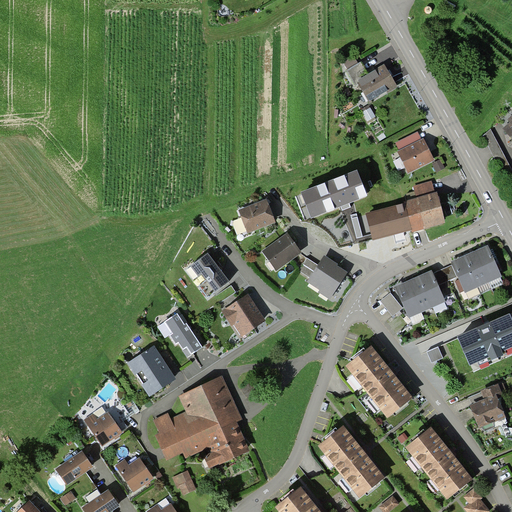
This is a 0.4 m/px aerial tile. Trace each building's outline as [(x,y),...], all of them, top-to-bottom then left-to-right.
[(385,65),(370,74),(362,62),(346,71),(355,87),(359,85),(370,104),(398,88),(390,75),(385,65)] [(369,106),(361,111),(367,122),(376,117),(369,106)] [(511,170),(491,130),(483,138),(511,193),(511,170)] [(408,175),(435,161),(427,145),(424,139),(422,140),(418,133),(396,144),(400,151),(397,153),(408,175)] [(366,195),(357,171),(302,192),(312,217),(366,195)] [(423,230),(446,224),(437,193),(435,193),(431,181),(412,186),(416,200),(385,209),(382,199),(363,204),(366,215),(369,214),(377,246),(424,233),(423,230)] [(239,211),(248,234),(276,224),(267,200),(258,203),(239,211)] [(262,252),(276,273),(302,255),(292,241),(287,234),(262,252)] [(457,278),(465,295),(501,278),(487,247),(480,250),(471,254),(460,259),(451,263),(452,266),(457,278)] [(216,295),(231,284),(221,271),(209,255),(192,267),(199,277),(201,275),(207,282),(200,287),(208,298),(215,293),(216,295)] [(326,256),(320,266),(307,257),(298,272),(309,279),(306,283),(331,300),(348,274),(336,267),(338,264),(326,256)] [(457,278),(452,266),(434,274),(439,286),(457,278)] [(409,319),(445,305),(432,272),(424,275),(413,280),(404,284),(395,288),(409,319)] [(403,309),(391,294),(381,302),(393,317),(403,309)] [(241,338),(265,324),(256,308),(248,295),(221,312),(231,329),(234,327),(241,338)] [(187,349),(192,357),(203,350),(187,325),(185,326),(178,315),(165,323),(173,336),(171,337),(176,345),(179,344),(183,351),(187,349)] [(457,339),(470,369),(490,360),(492,363),(503,358),(501,355),(511,349),(511,321),(509,316),(488,326),(457,339)] [(149,399),(177,382),(156,346),(127,363),(149,399)] [(346,367),(388,420),(413,400),(393,375),(371,348),(346,367)] [(438,348),(427,353),(432,364),(443,359),(438,348)] [(237,425),(242,422),(222,378),(179,397),(185,412),(171,418),(169,414),(154,420),(160,435),(155,437),(166,460),(180,454),(183,460),(209,448),(211,453),(203,457),(209,471),(249,453),(237,425)] [(470,404),(479,430),(483,428),(484,432),(508,423),(498,398),(502,396),(498,385),(481,391),(484,399),(470,404)] [(83,419),(102,447),(117,438),(121,434),(120,432),(127,428),(121,419),(128,414),(122,405),(108,414),(102,406),(83,419)] [(318,449),(359,500),(385,479),(365,455),(344,428),(318,449)] [(406,450),(447,502),(474,481),(453,456),(432,429),(406,450)] [(67,487),(74,481),(86,473),(93,468),(90,463),(81,451),(55,470),(67,487)] [(115,467),(133,494),(155,479),(140,457),(129,465),(126,459),(115,467)] [(190,471),(173,478),(177,490),(180,488),(184,497),(198,491),(190,471)] [(101,494),(86,473),(74,481),(89,503),(101,494)] [(319,511),(302,489),(277,509),(278,511),(319,511)] [(463,509),(465,511),(489,511),(490,511),(480,500),(482,499),(474,489),(464,497),(470,504),(463,509)] [(108,490),(101,494),(89,503),(81,508),(84,511),(113,511),(120,508),(116,502),(108,490)] [(394,497),(383,505),(388,511),(390,511),(400,505),(394,497)] [(147,511),(175,511),(167,499),(147,511)] [(38,511),(29,503),(19,511),(38,511)]
